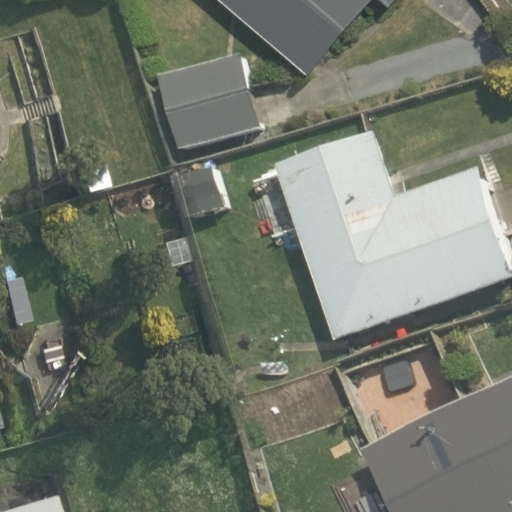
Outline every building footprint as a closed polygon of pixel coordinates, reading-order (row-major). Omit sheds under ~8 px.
[(234,0),(315,69),(371,0),(234,0)] [(184,152),(268,130),(246,57),(164,80),(184,152)] [(381,134),(283,167),(340,343),(511,284),(511,237),(487,170),(403,200),(381,134)] [(101,189),(92,155),(65,162),(73,196),(101,189)] [(230,210),(217,169),(179,180),(192,222),(230,210)] [(187,263),(179,238),(154,245),(162,270),(187,263)] [(511,511),(511,384),(368,454),(396,511),(511,511)] [(0,511),(53,511),(48,491),(23,497),(25,504),(0,510),(0,511)]
